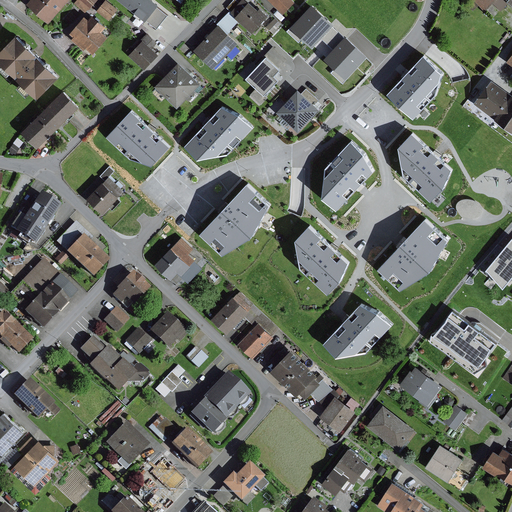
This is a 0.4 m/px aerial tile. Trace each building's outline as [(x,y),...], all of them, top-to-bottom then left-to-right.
[(70,0),(30,0),(29,2),(51,22),(70,0)] [(97,0),(77,0),(75,3),(86,12),(97,0)] [(119,9),(107,0),(106,0),(98,10),(110,20),(119,9)] [(159,4),(153,0),(119,0),(146,21),(147,20),(157,6),(159,4)] [(232,11),(240,2),(236,0),(233,0),(227,7),(230,10),(232,11)] [(260,9),(251,1),(250,2),(247,0),(241,0),(240,2),(232,11),(237,17),(240,20),(254,32),(270,15),(261,7),(260,9)] [(295,4),(290,0),(269,0),(284,14),(295,4)] [(476,0),(485,9),(493,2),(494,0),(476,0)] [(508,0),(494,0),(493,2),(500,9),(508,1),(508,0)] [(314,3),(292,26),(304,37),(314,46),(322,37),(333,26),(335,23),(333,20),(314,3)] [(168,14),(157,6),(147,20),(158,28),(168,14)] [(219,23),(220,24),(229,32),(240,20),(237,17),(232,11),(230,10),(219,23)] [(107,25),(93,14),(90,18),(86,15),(71,33),(75,36),(73,39),(86,49),(88,46),(95,52),(108,36),(102,31),(107,25)] [(276,18),(267,27),(273,33),(282,24),(276,18)] [(220,24),(196,49),(215,67),(227,54),(233,60),(242,50),(236,45),(239,42),(229,32),(220,24)] [(304,37),(292,26),(288,30),(300,41),(304,37)] [(345,37),(333,26),(322,37),(334,49),(345,37)] [(144,40),(152,48),(158,43),(147,32),(142,38),(144,40)] [(62,75),(19,33),(0,52),(0,57),(41,97),(62,75)] [(334,49),(326,57),(337,67),(348,77),(369,54),(348,34),(345,37),(334,49)] [(152,48),(144,40),(130,55),(145,69),(159,55),(152,48)] [(266,55),(268,56),(280,67),(288,58),(274,46),(266,55)] [(407,73),(390,92),(416,116),(439,93),(446,70),(441,64),(426,53),(407,73)] [(268,56),(248,78),(266,94),(280,78),(276,75),(281,68),(280,67),(268,56)] [(181,61),(156,85),(178,107),(187,98),(189,100),(192,99),(196,95),(197,92),(195,90),(202,82),(181,61)] [(343,82),(348,77),(337,67),(332,72),(343,82)] [(496,118),(511,96),(511,92),(493,79),(476,103),(496,118)] [(303,92),(299,88),(278,111),(301,131),(321,108),(316,103),(303,92)] [(306,88),(303,92),(316,103),(319,100),(306,88)] [(65,90),(42,112),(58,128),(81,105),(65,90)] [(511,96),(496,118),(511,129),(511,96)] [(209,121),(186,145),(201,158),(230,154),(255,125),(242,112),(224,105),(209,121)] [(155,164),(172,144),(152,126),(133,109),(108,135),(133,158),(155,164)] [(58,128),(42,112),(24,130),(39,146),(58,128)] [(415,130),(402,144),(405,174),(433,200),(447,186),(454,168),(438,153),(415,130)] [(18,138),(14,144),(20,148),(24,142),(18,138)] [(327,167),(326,194),(340,209),(360,187),(377,169),(367,150),(353,140),(327,167)] [(14,144),(10,149),(16,154),(20,148),(14,144)] [(106,181),(110,176),(115,171),(109,166),(101,176),(106,181)] [(106,181),(89,198),(104,212),(125,190),(110,176),(106,181)] [(226,207),(204,233),(225,253),(254,235),(272,202),(250,181),(226,207)] [(41,191),(29,210),(49,222),(61,204),(41,191)] [(462,199),(458,202),(457,205),(458,208),(460,211),(464,215),(469,216),(473,217),(477,216),(481,214),(482,210),(482,206),(479,202),(474,199),(468,198),(462,199)] [(49,222),(29,210),(25,216),(20,212),(11,226),(16,229),(15,231),(35,244),(49,222)] [(403,243),(381,267),(402,289),(434,268),(450,237),(427,217),(403,243)] [(56,242),(67,252),(83,234),(86,231),(75,221),(56,242)] [(403,231),(406,235),(416,225),(413,221),(403,231)] [(336,245),(313,224),(300,236),(303,266),(331,292),(345,277),(352,261),(336,245)] [(83,234),(67,252),(93,276),(109,259),(83,234)] [(182,237),(173,246),(192,264),(195,260),(196,260),(189,254),(194,248),(182,237)] [(511,278),(511,239),(489,267),(505,287),(511,278)] [(27,243),(24,249),(26,251),(36,249),(27,243)] [(172,245),(156,263),(173,279),(178,273),(180,270),(184,274),(193,265),(192,264),(173,246),(172,245)] [(62,252),(55,259),(61,264),(68,257),(62,252)] [(22,281),(39,296),(60,274),(43,259),(22,281)] [(203,268),(195,260),(192,264),(193,265),(184,274),(180,270),(178,273),(188,283),(203,268)] [(118,289),(112,294),(127,308),(133,302),(134,304),(151,287),(133,270),(116,288),(118,289)] [(77,291),(60,274),(39,296),(32,302),(25,296),(17,304),(42,328),(77,291)] [(0,282),(0,299),(9,290),(0,282)] [(239,289),(212,319),(227,333),(243,315),(256,327),(238,346),(254,360),(282,329),(239,289)] [(371,349),(396,322),(382,309),(362,303),(348,319),(327,342),(340,353),(371,349)] [(130,319),(117,307),(104,320),(117,332),(130,319)] [(454,308),(435,334),(483,367),(501,341),(454,308)] [(4,310),(0,314),(0,335),(2,337),(0,338),(0,341),(8,349),(11,346),(19,353),(33,338),(4,310)] [(186,330),(168,312),(150,330),(168,348),(177,340),(179,342),(188,334),(185,331),(186,330)] [(152,341),(138,328),(126,341),(126,342),(124,344),(136,356),(139,353),(140,354),(152,341)] [(92,361),(105,347),(93,335),(80,349),(92,361)] [(133,367),(108,344),(105,347),(92,361),(89,365),(118,391),(127,381),(143,381),(149,375),(149,371),(141,364),(136,364),(133,367)] [(195,346),(186,357),(199,368),(208,358),(195,346)] [(291,358),(285,353),(274,364),(310,398),(328,379),(298,351),(291,358)] [(178,365),(171,372),(178,378),(185,371),(178,365)] [(443,385),(417,366),(413,371),(411,370),(401,384),(430,405),(443,385)] [(251,392),(228,371),(216,384),(238,405),(251,392)] [(178,378),(171,372),(162,383),(171,391),(172,392),(182,382),(178,378)] [(54,402),(29,378),(13,395),(38,419),(47,409),(53,403),(54,402)] [(171,391),(162,383),(155,390),(164,398),(171,391)] [(238,405),(216,384),(204,396),(227,417),(238,405)] [(86,393),(95,404),(106,396),(97,385),(86,393)] [(361,411),(333,390),(317,412),(344,433),(361,411)] [(450,397),(446,399),(444,402),(446,406),(450,408),(454,405),(454,400),(450,397)] [(225,419),(204,398),(191,412),(192,413),(189,416),(203,429),(205,426),(212,433),(225,419)] [(60,410),(53,403),(47,409),(54,416),(60,410)] [(416,429),(384,404),(367,425),(400,450),(416,429)] [(469,413),(456,404),(444,421),(457,430),(469,413)] [(511,406),(503,419),(511,426),(511,406)] [(0,459),(27,431),(5,411),(0,417),(0,459)] [(156,428),(165,419),(161,415),(149,428),(164,442),(167,439),(156,428)] [(165,419),(156,428),(167,439),(177,429),(165,418),(165,419)] [(149,444),(126,423),(107,444),(130,465),(149,444)] [(212,453),(187,428),(172,443),(198,468),(212,453)] [(61,459),(40,440),(39,441),(32,435),(19,449),(25,454),(15,465),(36,485),(47,474),(61,459)] [(78,444),(71,446),(74,454),(81,452),(78,444)] [(464,459),(442,444),(427,467),(449,481),(464,459)] [(376,467),(350,448),(337,465),(358,480),(360,477),(366,482),(376,467)] [(501,453),(495,450),(485,467),(497,475),(498,473),(511,481),(511,452),(504,448),(501,453)] [(150,472),(165,456),(158,450),(143,466),(150,472)] [(188,478),(165,456),(150,472),(157,478),(154,481),(162,489),(165,486),(173,493),(188,478)] [(264,476),(249,462),(236,476),(232,472),(222,483),(224,485),(234,495),(241,501),(255,486),(260,491),(268,483),(262,478),(264,476)] [(36,485),(15,465),(10,470),(36,494),(52,478),(47,474),(36,485)] [(358,480),(337,465),(324,483),(337,493),(342,488),(347,491),(354,482),(355,483),(358,480)] [(426,502),(394,481),(378,506),(387,511),(434,511),(424,505),(426,502)] [(234,495),(224,485),(213,496),(223,506),(234,495)] [(142,511),(126,496),(111,511),(142,511)] [(327,507),(312,497),(301,511),(325,511),(324,511),(327,507)] [(215,511),(204,501),(193,511),(215,511)] [(14,511),(4,502),(0,506),(0,511),(14,511)]
